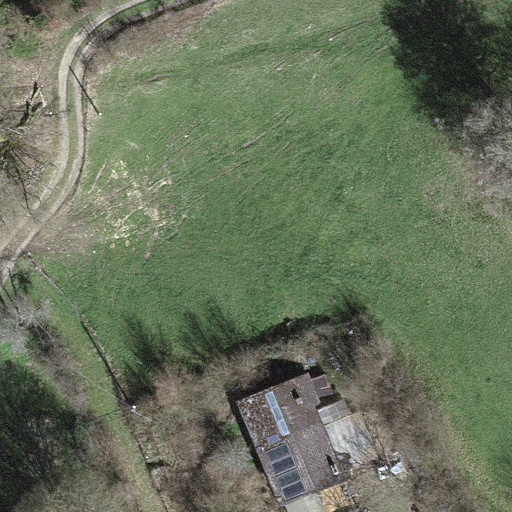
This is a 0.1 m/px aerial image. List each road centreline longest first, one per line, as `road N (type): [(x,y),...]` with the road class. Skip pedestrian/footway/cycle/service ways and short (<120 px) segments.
road 1 (track): [(157,0),(115,15),(90,35),(37,206),(0,269)]
road 2 (track): [(169,511),(77,323),(8,256)]
